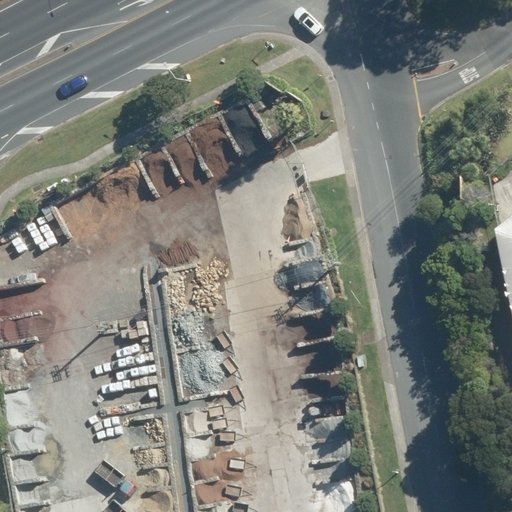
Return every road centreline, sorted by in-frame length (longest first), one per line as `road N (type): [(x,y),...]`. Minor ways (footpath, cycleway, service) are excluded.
road 1 (unknown): [(62,511),(39,341),(50,289),(95,238),(231,186)]
road 2 (residential): [(372,92),(453,511)]
road 3 (unknown): [(231,186),(287,511)]
road 4 (primary): [(223,0),(0,112)]
road 5 (residential): [(372,92),(488,50),(511,30)]
